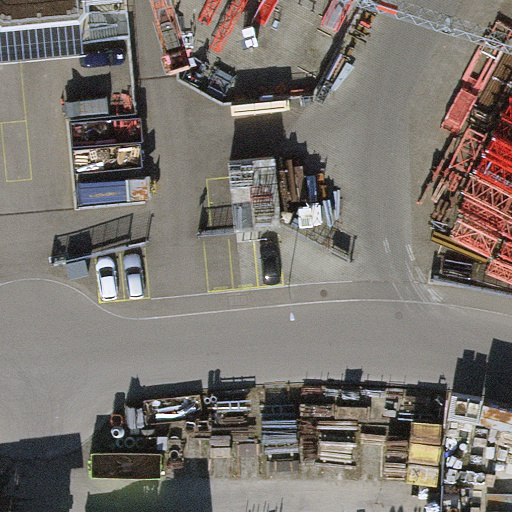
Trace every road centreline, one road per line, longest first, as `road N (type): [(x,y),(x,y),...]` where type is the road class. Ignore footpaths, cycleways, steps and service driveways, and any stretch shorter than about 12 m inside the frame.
road 1 (residential): [(18,333),(427,341),(511,354)]
road 2 (unknown): [(475,0),(435,64),(410,137),(427,341)]
road 3 (unknown): [(0,292),(28,297),(94,335),(0,363)]
